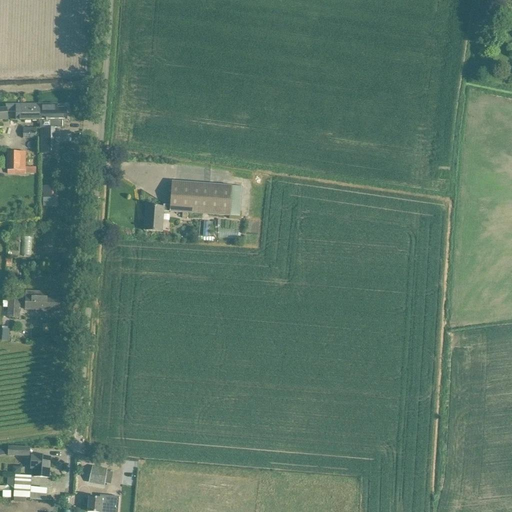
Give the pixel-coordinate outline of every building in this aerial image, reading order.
[(16,105),(6,105),(6,108),(7,112),(15,112),(15,120),(16,120),(39,120),(39,105),(16,105)] [(48,105),(39,105),(39,120),(40,120),(40,128),(41,128),(54,128),(62,128),(62,120),(66,120),(66,109),(56,109),(56,105),(48,105)] [(36,138),(36,128),(23,128),(23,138),(36,138)] [(41,128),(41,154),(46,154),(46,146),(54,146),(54,128),(41,128)] [(25,174),(25,152),(7,152),(7,174),(25,174)] [(229,216),(231,187),(172,182),(170,205),(163,205),(163,207),(146,206),(144,231),(162,232),(163,211),(229,216)] [(43,186),(43,198),(52,198),(52,186),(43,186)] [(43,206),(43,207),(51,207),(56,207),(57,198),(52,198),(43,198),(43,206)] [(207,238),(216,238),(217,224),(208,223),(207,238)] [(222,231),(222,241),(242,242),(242,232),(222,231)] [(4,290),(3,307),(8,308),(8,318),(19,318),(20,294),(9,293),(9,291),(4,290)] [(44,298),(44,292),(26,291),(25,310),(60,311),(60,299),(44,298)] [(46,337),(54,337),(55,327),(46,327),(46,337)] [(50,457),(31,456),(31,469),(34,469),(33,477),(49,478),(50,457)] [(103,485),(106,471),(107,470),(92,468),(89,482),(103,485)] [(32,476),(28,476),(23,476),(15,475),(13,497),(30,499),(32,476)] [(0,491),(3,491),(2,498),(11,498),(11,491),(9,491),(10,486),(0,486),(0,491)] [(35,500),(50,501),(51,491),(36,490),(35,500)] [(87,511),(113,511),(114,507),(115,500),(102,499),(89,498),(87,511)]
